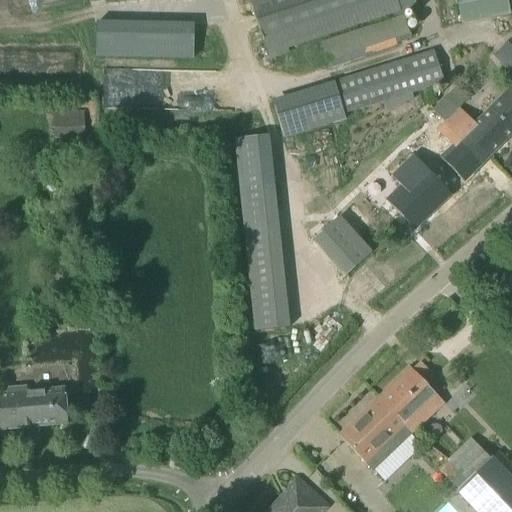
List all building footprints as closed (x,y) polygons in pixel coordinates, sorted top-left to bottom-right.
[(413,0),(249,0),(265,49),(344,24),(345,29),(381,17),(379,10),(396,4),(399,14),(416,9),(413,0)] [(452,0),(454,21),(506,16),(503,0),(452,0)] [(403,15),(320,42),(328,69),(397,47),(395,44),(411,39),(403,15)] [(445,123),(443,125),(458,140),(460,138),(483,163),(511,134),(511,40),(491,60),(511,81),(511,87),(471,126),(445,99),(433,110),(445,123)] [(346,114),(443,86),(434,54),(337,81),(346,114)] [(84,112),(53,114),(54,139),(85,138),(84,112)] [(451,147),(435,163),(458,188),(483,163),(460,138),(458,140),(443,125),(437,131),(451,147)] [(247,331),(284,328),(272,134),(235,137),(247,331)] [(401,187),(386,201),(414,230),(451,195),(414,156),(392,177),(401,187)] [(335,215),(309,240),(344,277),(371,252),(335,215)] [(511,276),(493,295),(511,315),(511,276)] [(511,321),(499,332),(511,349),(511,321)] [(410,368),(374,403),(408,438),(444,403),(425,384),(433,377),(422,366),(414,373),(410,368)] [(0,430),(67,424),(64,388),(27,392),(26,387),(6,389),(6,394),(0,394),(0,430)] [(339,437),(366,465),(366,464),(373,471),(408,438),(374,403),(339,437)] [(490,461),(470,440),(465,446),(449,460),(468,481),(490,461)] [(468,481),(457,491),(475,511),(511,511),(511,476),(494,457),(490,461),(468,481)] [(324,511),(330,507),(299,478),(290,488),(267,511),(324,511)]
